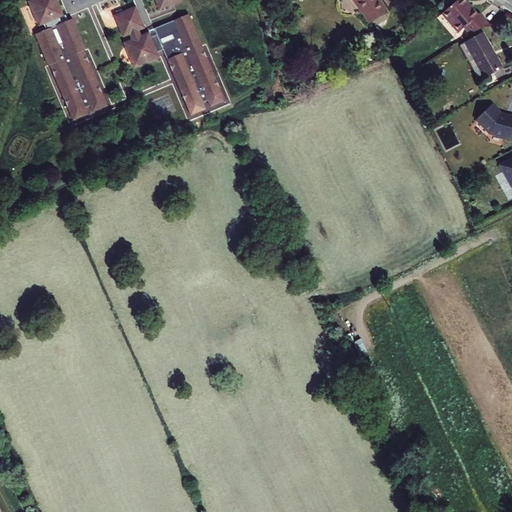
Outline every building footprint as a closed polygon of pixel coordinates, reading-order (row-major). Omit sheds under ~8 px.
[(32,0),(30,4),(38,22),(43,24),(44,24),(46,30),(35,34),(48,66),(49,65),(72,121),(87,115),(84,108),(89,106),(91,113),(106,107),(84,51),(85,50),(73,19),(62,24),(59,18),(61,17),(63,12),(58,0),(32,0)] [(154,0),(158,8),(178,0),(154,0)] [(352,0),(368,22),(385,9),(378,0),(352,0)] [(465,29),(473,39),(480,36),(489,27),(480,16),(478,18),(462,0),(460,0),(443,15),(459,34),(465,29)] [(189,15),(154,29),(157,35),(151,37),(150,36),(146,34),(141,35),(139,31),(146,28),(136,6),(114,15),(124,37),(130,35),(132,39),(127,41),(125,46),(133,64),(138,67),(156,59),(158,54),(157,52),(163,50),(190,116),(205,110),(203,103),(207,101),(210,108),(225,102),(189,15)] [(463,46),(481,77),(483,79),(500,69),(480,36),(473,39),(463,46)] [(481,77),(463,46),(458,49),(477,80),(481,77)] [(508,143),(511,131),(511,120),(503,117),(502,119),(498,117),(497,116),(498,115),(490,106),(474,119),(486,134),(492,136),(492,137),(508,143)] [(511,161),(495,170),(508,197),(511,194),(511,161)]
